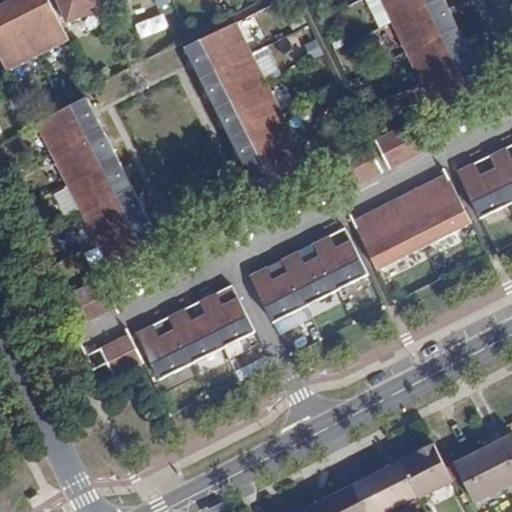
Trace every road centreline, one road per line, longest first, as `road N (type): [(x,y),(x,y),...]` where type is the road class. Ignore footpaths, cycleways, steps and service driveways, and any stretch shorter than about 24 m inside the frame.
road 1 (residential): [(511,336),(160,511)]
road 2 (residential): [(0,332),(90,511)]
